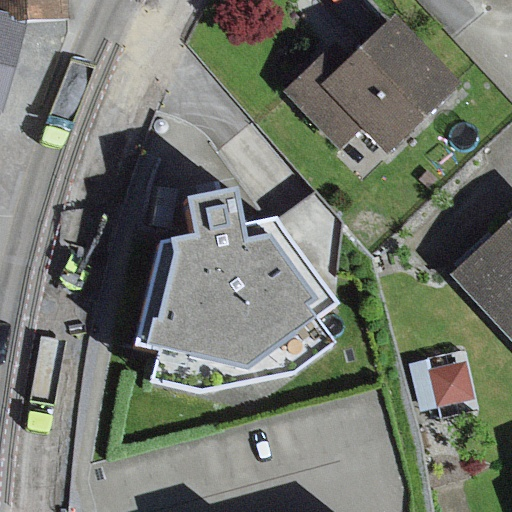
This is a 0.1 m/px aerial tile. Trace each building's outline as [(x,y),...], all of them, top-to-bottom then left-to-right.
[(0,0),(0,16),(28,25),(68,20),(66,0),(0,0)] [(0,117),(28,25),(0,16),(0,117)] [(303,86),(280,109),(339,169),(351,147),(376,161),(434,104),(381,50),(324,106),(303,86)] [(237,191),(182,200),(183,243),(153,241),(132,353),(238,373),(346,303),(350,217),(326,189),(284,222),(246,225),(237,191)] [(511,226),(452,277),(511,348),(511,226)]
